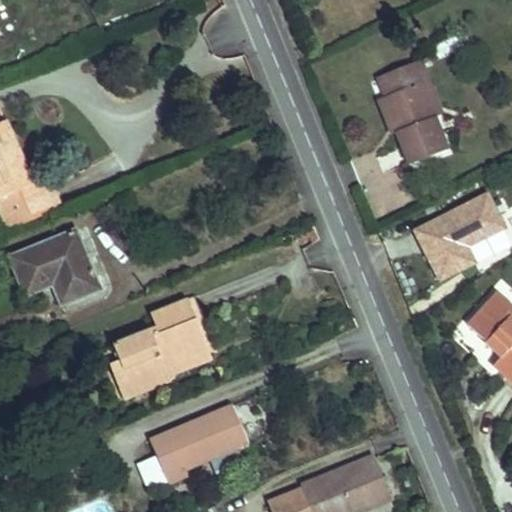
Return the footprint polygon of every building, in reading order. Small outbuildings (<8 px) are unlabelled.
[(379,76),(388,97),(422,84),(435,118),(443,115),(420,60),(379,76)] [(448,150),(422,84),(388,97),(402,131),(397,133),(410,166),(448,150)] [(376,102),(389,136),(397,133),(402,131),(388,97),(376,102)] [(0,199),(32,185),(9,131),(0,134),(0,199)] [(45,180),(32,185),(0,199),(0,218),(7,236),(60,215),(45,180)] [(487,196),(415,232),(440,281),(474,264),(466,248),(504,229),(487,196)] [(100,290),(76,231),(10,258),(25,297),(67,280),(75,300),(100,290)] [(511,321),(508,317),(511,313),(511,310),(498,295),(466,325),(498,359),(491,366),(511,388),(511,321)] [(212,359),(187,300),(143,318),(148,331),(93,353),(115,409),(183,382),(179,373),(212,359)] [(459,331),(491,366),(498,359),(466,325),(459,331)] [(248,444),(232,406),(150,441),(169,485),(188,477),(185,471),(248,444)] [(238,449),(211,460),(219,479),(245,468),(238,449)] [(401,511),(380,471),(306,511),(401,511)]
